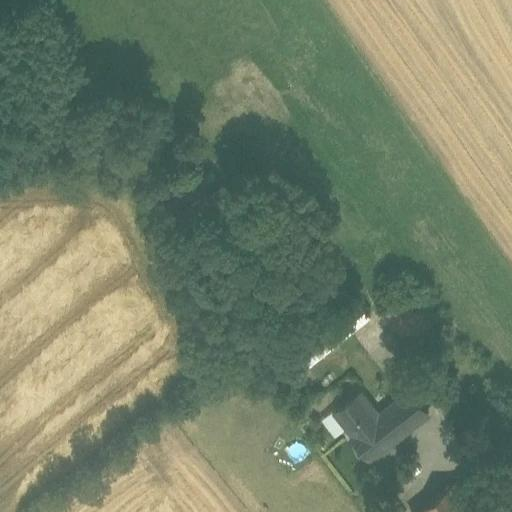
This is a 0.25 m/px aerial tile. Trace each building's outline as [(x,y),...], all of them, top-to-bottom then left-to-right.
[(407,290),(385,306),(404,332),(426,316),(407,290)] [(308,367),(374,314),(358,294),(292,347),(308,367)] [(374,460),(434,413),(412,385),(383,408),(366,386),(335,411),(374,460)] [(489,511),(461,477),(416,511),(489,511)] [(373,511),(412,511),(398,493),(373,511)]
